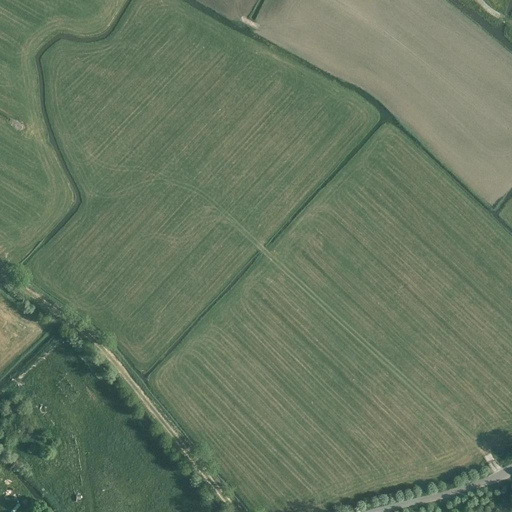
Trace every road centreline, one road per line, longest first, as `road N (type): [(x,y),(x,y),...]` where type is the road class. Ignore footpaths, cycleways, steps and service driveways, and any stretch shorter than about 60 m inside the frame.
road 1 (track): [(0,269),(96,343),(233,511)]
road 2 (unclassified): [(511,469),(375,511)]
